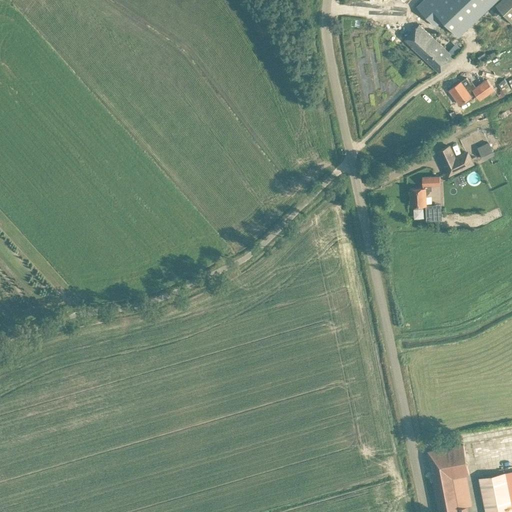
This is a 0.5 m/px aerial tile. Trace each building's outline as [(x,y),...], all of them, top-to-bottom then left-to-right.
[(422,0),(412,10),(413,11),(431,29),(438,22),(454,39),(461,32),(455,25),(464,17),(470,23),(494,0),(422,0)] [(499,8),(494,13),(499,17),(504,13),(499,8)] [(405,40),(439,72),(454,56),(419,24),(405,40)] [(450,89),(460,104),(475,93),(471,88),(474,87),(467,77),(450,89)] [(474,87),(471,88),(475,93),(480,99),(494,89),(486,78),(474,87)] [(501,95),(510,88),(504,79),(495,86),(501,95)] [(477,146),(483,159),(494,154),(488,141),(477,146)] [(474,163),(468,149),(455,155),(450,143),(436,150),(448,175),(474,163)] [(426,190),(432,189),(432,184),(440,184),(440,176),(423,176),(423,184),(423,187),(410,188),(411,206),(426,205),(426,190)] [(412,207),(412,218),(422,218),(423,208),(412,207)] [(442,212),(427,213),(427,220),(442,220),(442,212)] [(467,511),(467,506),(458,508),(452,477),(469,474),(464,444),(428,451),(430,461),(432,460),(433,470),(432,471),(439,511),(467,511)] [(479,477),(486,511),(511,511),(511,470),(505,472),(479,477)]
